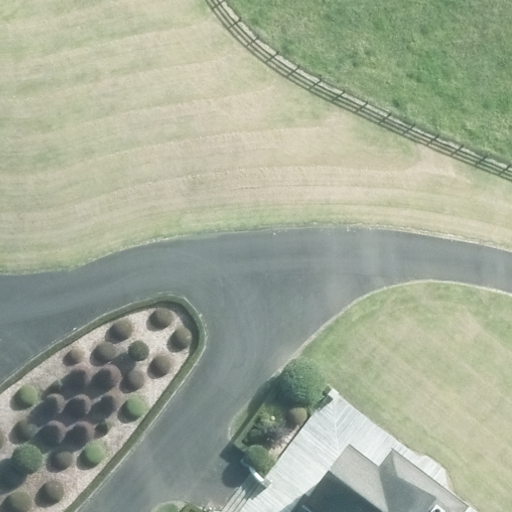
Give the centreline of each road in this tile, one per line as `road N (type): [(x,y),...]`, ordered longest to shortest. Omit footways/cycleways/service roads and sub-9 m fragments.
road 1 (track): [(0,316),(143,284),(296,279),(511,301)]
road 2 (track): [(126,511),(196,438),(296,279)]
